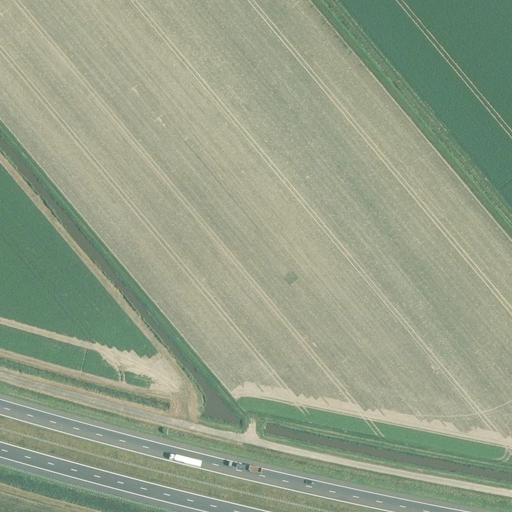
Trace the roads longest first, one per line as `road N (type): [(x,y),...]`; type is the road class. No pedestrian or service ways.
road 1 (unclassified): [(511,504),(181,432),(0,381)]
road 2 (motorway): [(428,511),(0,407)]
road 3 (unknown): [(511,219),(328,0)]
road 4 (motorway): [(0,449),(239,511)]
